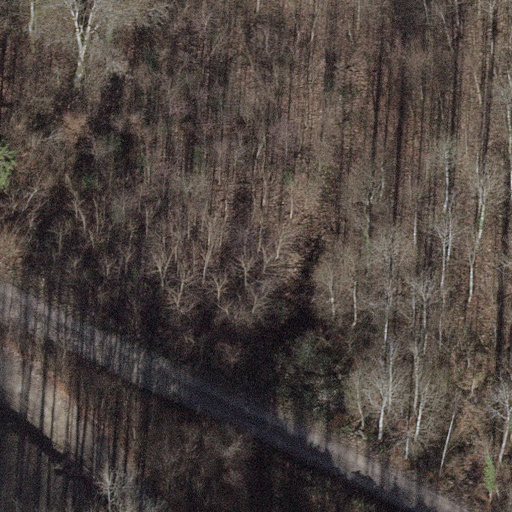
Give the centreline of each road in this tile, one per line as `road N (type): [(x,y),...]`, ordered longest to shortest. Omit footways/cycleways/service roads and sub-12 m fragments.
road 1 (track): [(0,296),(462,511)]
road 2 (track): [(0,373),(44,402),(149,511)]
